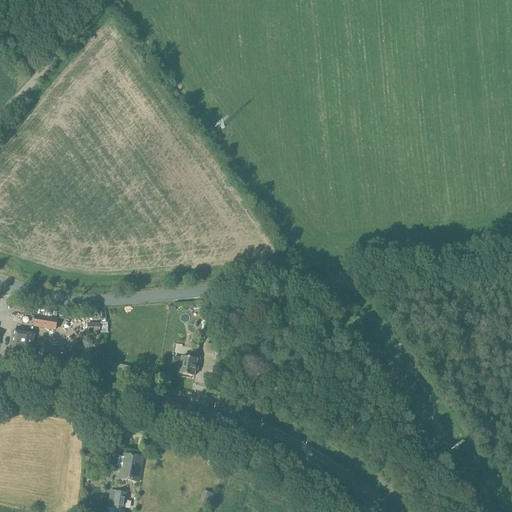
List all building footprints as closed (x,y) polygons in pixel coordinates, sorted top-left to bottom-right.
[(201,306),(200,313),(208,315),(209,307),(201,306)] [(55,330),(57,317),(38,314),(36,327),(55,330)] [(359,328),(363,327),(360,317),(355,319),(359,328)] [(31,356),(34,336),(12,332),(9,352),(31,356)] [(46,348),(44,359),(63,363),(65,352),(46,348)] [(194,377),(198,353),(191,352),(190,359),(183,357),(182,359),(174,358),(173,366),(181,367),(179,375),(194,377)] [(123,458),(119,457),(120,453),(111,451),(108,465),(117,467),(121,468),(119,479),(138,482),(143,458),(124,455),(123,458)] [(106,470),(108,458),(88,454),(85,466),(106,470)] [(123,511),(126,494),(115,492),(113,508),(108,508),(106,511),(123,511)] [(210,506),(214,496),(204,492),(201,502),(210,506)]
